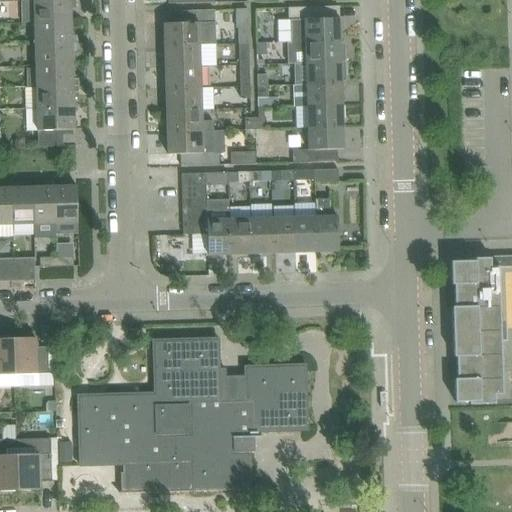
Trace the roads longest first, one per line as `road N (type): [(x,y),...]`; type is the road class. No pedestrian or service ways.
road 1 (residential): [(123,300),(115,0)]
road 2 (residential): [(123,300),(409,293)]
road 3 (residential): [(406,232),(397,0)]
road 4 (residential): [(413,511),(409,293)]
road 5 (residential): [(498,229),(496,74)]
road 6 (residential): [(0,305),(123,300)]
